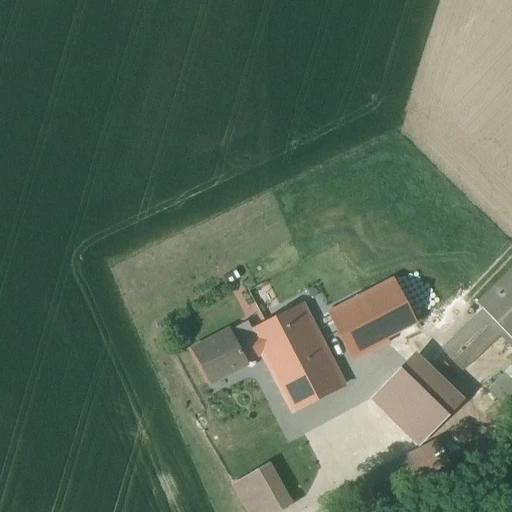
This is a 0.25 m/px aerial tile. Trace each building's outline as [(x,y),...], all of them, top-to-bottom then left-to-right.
[(385,261),(300,304),(302,308),(303,307),(335,370),(384,345),(386,350),(421,332),(385,261)] [(483,309),(442,349),(463,371),(500,336),(511,348),(511,269),(478,303),(483,309)] [(254,334),(253,334),(263,354),(292,409),(293,411),(295,410),(341,385),(341,386),(343,385),(342,382),(335,370),(303,307),(302,308),(254,334)] [(248,323),(231,332),(230,330),(192,350),(210,384),(248,364),(247,362),(263,354),(253,334),(254,334),(248,323)] [(419,365),(378,405),(406,433),(447,394),(419,365)] [(447,394),(406,433),(419,447),(460,407),(447,394)] [(409,455),(363,478),(375,501),(421,478),(409,455)] [(290,511),(299,507),(279,469),(240,489),(252,511),(290,511)]
